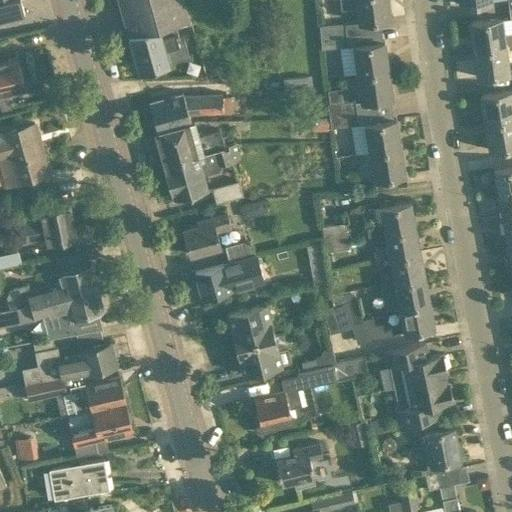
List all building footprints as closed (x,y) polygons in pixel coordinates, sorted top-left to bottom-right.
[(0,0),(0,20),(25,15),(21,0),(0,0)] [(118,0),(138,70),(189,56),(182,31),(162,36),(160,29),(190,21),(183,0),(118,0)] [(357,21),(379,18),(389,17),(387,0),(339,0),(341,7),(355,5),(357,21)] [(502,16),(490,17),(470,20),(474,48),(505,44),(511,42),(511,30),(504,32),(502,16)] [(320,22),(320,34),(345,32),(344,20),(320,22)] [(358,40),(380,36),(378,27),(357,31),(358,40)] [(345,32),(320,34),(321,46),(346,44),(345,32)] [(384,39),(351,44),(355,70),(388,65),(384,39)] [(509,72),(505,44),(474,48),(478,76),(509,72)] [(0,90),(5,89),(24,85),(18,58),(0,62),(0,90)] [(355,70),(359,101),(392,96),(388,65),(355,70)] [(284,90),(312,87),(311,74),(283,77),(284,90)] [(329,115),(356,110),(355,100),(354,98),(342,100),(341,88),(328,90),(329,102),(327,102),(329,115)] [(511,88),(500,90),(480,93),(485,121),(511,116),(511,88)] [(157,125),(158,129),(189,121),(192,120),(191,120),(188,112),(223,111),(223,110),(233,109),(232,94),(222,94),(221,90),(183,92),(183,91),(150,100),(154,115),(152,118),(153,124),(157,125)] [(356,110),(329,115),(329,116),(331,126),(351,123),(359,122),(356,110)] [(331,126),(329,116),(313,116),(313,130),(331,129),(331,126)] [(511,145),(511,116),(485,121),(490,149),(511,145)] [(362,122),(359,122),(351,123),(356,152),(362,151),(367,150),(400,144),(395,117),(363,123),(362,122)] [(220,127),(193,134),(189,121),(158,129),(155,130),(164,162),(224,145),(220,127)] [(0,161),(6,183),(29,176),(48,170),(34,122),(15,127),(0,131),(0,161)] [(174,197),(193,191),(208,187),(204,173),(203,168),(217,164),(240,157),(236,142),(224,145),(164,162),(174,197)] [(397,186),(395,175),(405,173),(400,144),(367,150),(362,151),(364,164),(369,163),(372,180),(375,179),(376,189),(397,186)] [(511,164),(493,168),(498,193),(498,194),(511,191),(511,164)] [(237,178),(211,186),(216,201),(242,194),(237,178)] [(503,218),(511,216),(511,191),(498,194),(503,218)] [(367,234),(384,231),(415,225),(410,200),(390,204),(379,206),(381,221),(371,223),(366,224),(367,234)] [(251,201),(239,205),(243,217),(255,214),(251,201)] [(52,208),(40,210),(41,216),(33,218),(22,220),(21,215),(7,218),(12,243),(26,240),(26,241),(45,237),(47,244),(57,241),(77,237),(70,204),(52,208)] [(190,253),(209,248),(219,245),(215,229),(230,224),(229,220),(227,211),(197,220),(198,223),(183,228),(190,253)] [(508,244),(511,243),(511,216),(503,218),(508,244)] [(334,223),(338,248),(348,247),(344,221),(334,223)] [(338,248),(334,223),(321,224),(325,250),(338,248)] [(419,249),(415,225),(384,231),(386,244),(373,247),(375,258),(388,256),(419,249)] [(255,254),(254,252),(251,240),(248,241),(248,240),(225,246),(229,260),(229,261),(255,254)] [(0,262),(19,259),(17,248),(0,251),(0,262)] [(424,275),(419,249),(388,256),(391,269),(379,272),(381,283),(392,281),(424,275)] [(229,261),(229,260),(224,261),(224,263),(195,271),(202,296),(232,287),(233,289),(265,280),(257,251),(254,252),(255,254),(229,261)] [(62,279),(27,289),(31,303),(96,285),(90,263),(59,271),(62,279)] [(327,278),(325,265),(311,267),(313,280),(327,278)] [(424,275),(392,281),(398,306),(429,300),(424,275)] [(323,279),(314,281),(315,290),(325,288),(323,279)] [(6,293),(8,304),(9,306),(19,305),(28,303),(31,303),(27,289),(26,282),(9,286),(6,293)] [(96,285),(31,303),(34,317),(69,307),(71,316),(102,308),(96,285)] [(362,318),(356,298),(345,301),(352,326),(363,324),(367,340),(392,334),(389,321),(374,324),(373,316),(362,318)] [(228,310),(232,328),(235,341),(279,330),(272,300),(267,302),(267,300),(228,310)] [(403,332),(414,329),(434,326),(429,300),(398,306),(403,332)] [(340,329),(352,326),(345,301),(333,305),(340,329)] [(323,318),(320,304),(309,307),(312,321),(323,318)] [(340,329),(333,305),(322,307),(329,332),(340,329)] [(243,372),(254,370),(283,362),(291,360),(287,344),(283,329),(279,330),(235,341),(243,372)] [(41,380),(63,375),(90,369),(117,362),(115,353),(118,352),(115,340),(111,341),(111,339),(91,344),(78,347),(80,353),(59,358),(57,345),(54,345),(52,336),(32,340),(41,380)] [(388,365),(402,362),(407,383),(444,375),(443,369),(446,369),(443,352),(428,355),(425,341),(384,350),(388,365)] [(303,368),(320,364),(318,357),(301,361),(303,368)] [(334,362),(337,377),(349,374),(345,359),(334,362)] [(253,414),(257,427),(257,428),(258,429),(259,430),(260,430),(262,430),(276,427),(275,423),(293,418),(291,408),(313,402),(309,384),(336,377),(332,362),(323,364),(320,364),(303,368),(297,370),(298,373),(280,377),(283,387),(273,390),(273,391),(254,396),(258,413),(253,414)] [(92,381),(90,369),(63,375),(67,390),(70,390),(69,386),(92,381)] [(120,374),(92,381),(69,386),(70,390),(75,412),(91,409),(94,408),(93,406),(126,398),(120,374)] [(63,375),(41,380),(24,383),(27,399),(67,390),(63,375)] [(407,383),(412,403),(412,405),(397,408),(400,424),(441,415),(438,401),(453,398),(449,381),(446,382),(444,375),(407,383)] [(91,409),(75,412),(67,414),(71,432),(75,454),(96,449),(94,441),(117,436),(116,431),(132,427),(126,398),(93,406),(94,408),(91,409)] [(370,419),(373,432),(383,429),(380,416),(370,419)] [(355,425),(359,440),(372,437),(368,421),(355,425)] [(454,425),(438,428),(437,425),(423,428),(427,449),(424,450),(427,467),(424,468),(425,472),(436,470),(461,464),(460,455),(463,451),(461,442),(457,440),(454,425)] [(19,455),(34,453),(32,433),(17,435),(19,455)] [(282,482),(294,480),(296,479),(297,484),(312,481),(311,475),(313,475),(309,457),(323,454),(319,438),(291,445),(292,453),(276,457),(282,482)] [(109,486),(104,457),(50,466),(55,495),(109,486)] [(476,511),(476,510),(466,511),(460,511),(454,483),(469,479),(466,464),(462,465),(461,464),(436,470),(439,486),(443,511),(476,511)] [(439,486),(436,470),(425,472),(428,488),(439,486)] [(417,505),(419,504),(412,474),(410,475),(397,478),(401,498),(402,508),(417,505)] [(329,509),(355,502),(351,489),(326,495),(329,509)] [(389,511),(402,511),(399,499),(387,501),(389,511)] [(112,511),(111,504),(112,503),(112,502),(54,511),(112,511)] [(57,503),(58,510),(68,508),(67,502),(57,503)] [(47,505),(48,511),(50,511),(51,511),(58,510),(57,503),(50,504),(47,505)]
